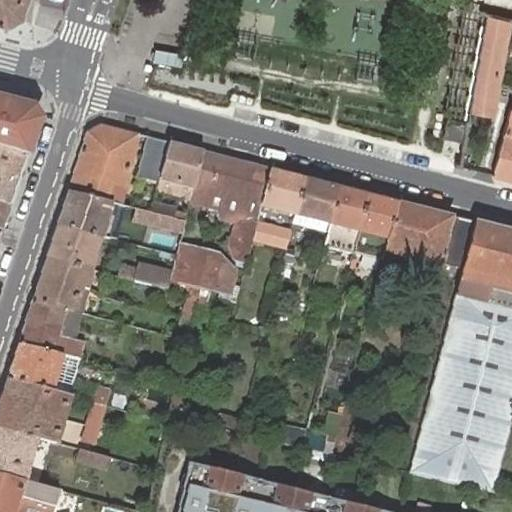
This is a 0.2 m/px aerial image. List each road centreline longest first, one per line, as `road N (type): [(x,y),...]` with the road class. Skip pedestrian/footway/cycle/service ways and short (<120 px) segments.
road 1 (residential): [(511,203),(73,87)]
road 2 (residential): [(73,87),(0,321)]
